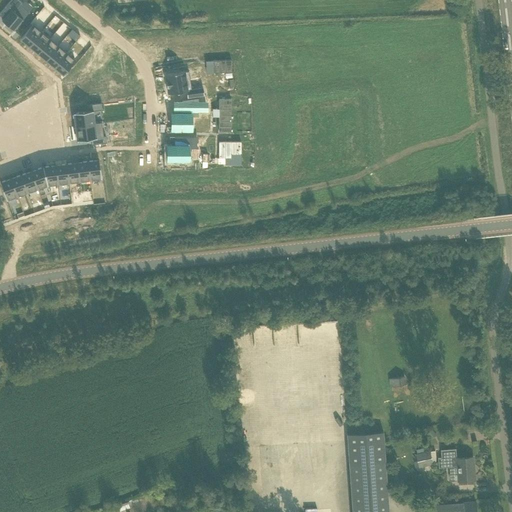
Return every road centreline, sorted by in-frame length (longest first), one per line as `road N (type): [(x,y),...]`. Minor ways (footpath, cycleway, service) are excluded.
road 1 (tertiary): [(511,224),(91,270),(0,288)]
road 2 (unclassified): [(511,468),(491,326),(507,254),(477,0)]
road 3 (residential): [(70,0),(143,64),(151,144)]
road 4 (residential): [(0,126),(14,167),(58,153),(49,92)]
